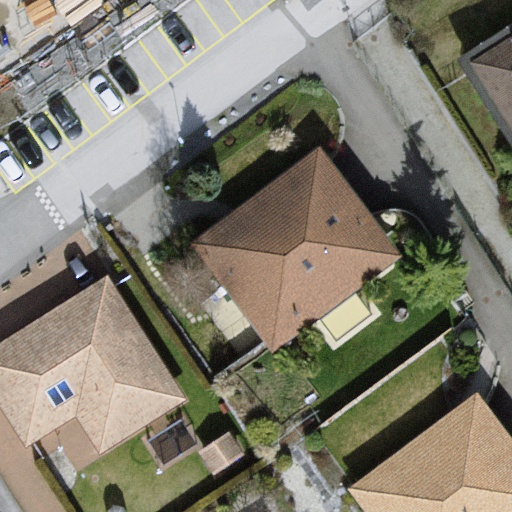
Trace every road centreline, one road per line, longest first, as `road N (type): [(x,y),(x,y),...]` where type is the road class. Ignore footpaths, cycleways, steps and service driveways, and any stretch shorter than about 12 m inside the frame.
road 1 (residential): [(304,0),(0,218)]
road 2 (unknown): [(378,0),(511,196)]
